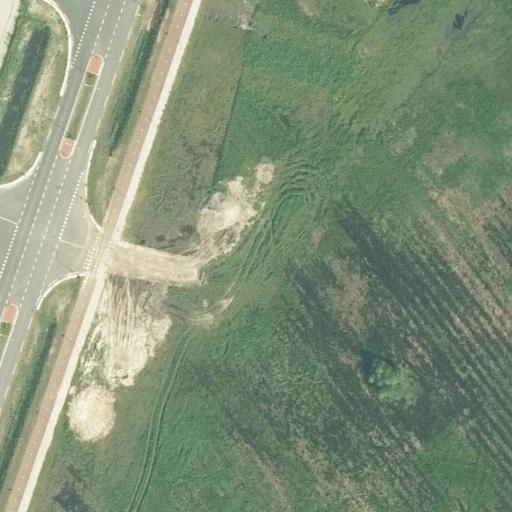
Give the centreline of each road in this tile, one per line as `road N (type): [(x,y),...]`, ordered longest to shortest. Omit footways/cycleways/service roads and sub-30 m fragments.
road 1 (unclassified): [(0,388),(132,0)]
road 2 (unclassified): [(102,0),(0,297)]
